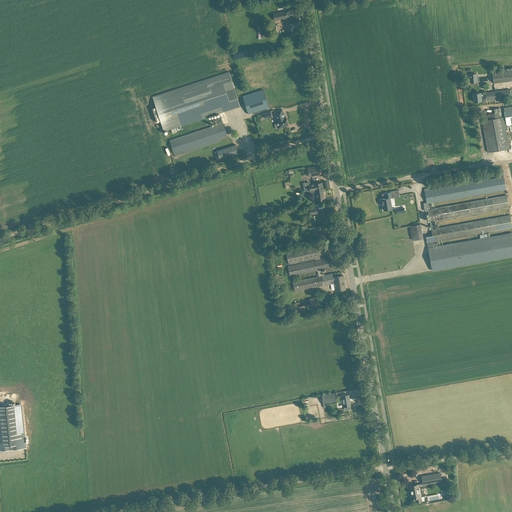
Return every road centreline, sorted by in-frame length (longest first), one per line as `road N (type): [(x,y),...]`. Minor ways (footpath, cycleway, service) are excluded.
road 1 (track): [(334,136),(0,242)]
road 2 (tertiary): [(385,468),(336,190)]
road 3 (unclassified): [(118,511),(385,468)]
road 4 (tertiary): [(336,190),(302,0)]
road 5 (unclassified): [(336,190),(511,161)]
road 6 (unclassified): [(511,449),(385,468)]
